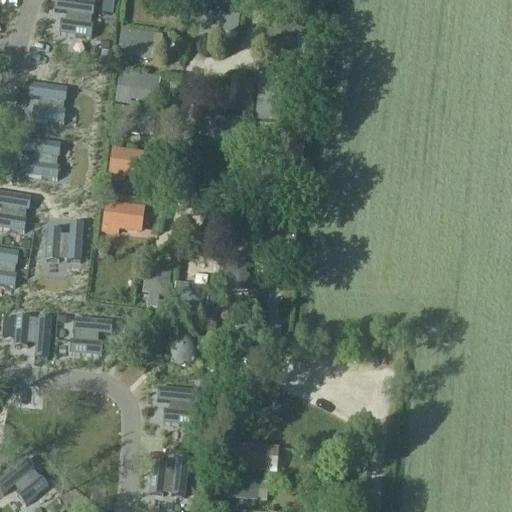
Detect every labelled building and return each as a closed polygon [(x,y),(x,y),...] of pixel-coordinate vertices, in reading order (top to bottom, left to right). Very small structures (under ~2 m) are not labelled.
[(62,0),(55,0),(54,13),(67,15),(65,23),(61,22),(59,36),(91,41),(93,27),(91,26),(92,18),(93,19),(95,5),(62,0)] [(103,0),(102,6),(105,7),(103,15),(111,16),(113,2),(103,0)] [(227,0),(203,0),(202,10),(226,13),(227,0)] [(316,17),(317,0),(272,0),(271,16),(294,19),(294,14),(316,17)] [(241,17),(201,12),(199,34),(238,39),(241,17)] [(276,21),(272,56),(296,58),(299,23),(276,21)] [(119,49),(117,61),(132,63),(133,58),(150,60),(154,36),(122,31),(119,49)] [(279,123),(282,76),(259,75),(256,121),(279,123)] [(224,106),(223,111),(252,115),(256,81),(251,81),(232,79),(229,106),(224,106)] [(160,84),(118,80),(116,100),(158,105),(160,84)] [(29,86),(27,99),(40,101),(38,110),(34,109),(32,123),(64,127),(66,113),(63,113),(65,105),(66,105),(68,91),(29,86)] [(152,138),(156,113),(115,107),(111,137),(126,139),(127,135),(152,138)] [(247,125),(214,121),(212,141),(245,145),(247,125)] [(259,132),(258,147),(264,147),(263,162),(304,165),(306,135),(259,132)] [(22,141),(20,155),(33,157),(32,165),(27,164),(25,178),(57,183),(59,169),(57,168),(58,161),(59,161),(61,147),(22,141)] [(145,182),(149,155),(113,150),(108,182),(123,184),(124,178),(145,182)] [(260,170),(258,189),(294,193),(296,174),(260,170)] [(247,190),(216,187),(214,205),(245,208),(247,190)] [(0,193),(0,208),(4,209),(3,217),(0,216),(0,230),(27,235),(29,221),(28,220),(30,213),(32,213),(34,199),(0,193)] [(140,234),(144,210),(105,205),(101,234),(119,236),(120,232),(140,234)] [(293,222),(256,218),(254,240),(291,244),(293,222)] [(47,232),(45,263),(59,264),(59,262),(66,262),(66,263),(82,264),(84,226),(69,225),(68,238),(61,238),(61,233),(47,232)] [(0,252),(0,288),(15,291),(17,277),(15,277),(16,269),(17,269),(19,255),(0,252)] [(247,291),(244,261),(225,263),(229,293),(247,291)] [(170,273),(144,270),(141,295),(167,298),(170,273)] [(179,287),(177,301),(200,304),(202,290),(179,287)] [(15,320),(12,350),(26,351),(26,347),(34,348),(33,360),(47,362),(50,322),(37,320),(36,323),(28,322),(28,321),(15,320)] [(72,343),(71,357),(102,360),(103,346),(99,345),(99,337),(111,338),(112,324),(75,321),(74,335),(75,335),(74,343),(72,343)] [(125,323),(124,337),(133,338),(135,324),(125,323)] [(254,359),(245,329),(228,334),(237,364),(254,359)] [(166,349),(169,358),(173,363),(177,366),(187,366),(195,361),(198,354),(198,345),(192,338),(185,334),(176,335),(169,339),(166,349)] [(159,390),(158,404),(170,405),(169,413),(164,412),(163,426),(195,430),(196,416),(194,415),(195,407),(196,408),(197,394),(159,390)] [(224,447),(222,469),(275,474),(277,452),(224,447)] [(151,475),(149,497),(163,499),(163,496),(171,497),(171,498),(185,500),(189,461),(176,459),(174,472),(166,471),(167,466),(153,465),(151,475)] [(26,461),(0,483),(0,493),(4,498),(14,490),(19,496),(16,498),(25,509),(49,489),(40,479),(39,480),(34,473),(35,472),(26,461)] [(268,502),(270,484),(218,479),(216,505),(225,506),(225,498),(268,502)]
